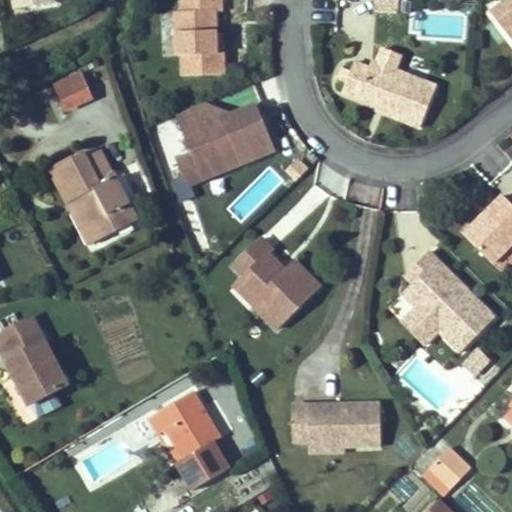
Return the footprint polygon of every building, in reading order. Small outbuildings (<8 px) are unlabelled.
[(7,0),(10,14),(50,7),(49,0),(7,0)] [(222,71),(222,49),(215,50),(215,31),(213,9),(220,8),(219,0),(179,0),(179,9),(173,9),(175,53),(179,53),(181,73),(222,71)] [(511,0),(497,0),(483,11),(511,48),(511,0)] [(381,47),(376,61),(398,69),(404,54),(381,47)] [(385,117),(422,131),(439,84),(398,69),(376,61),(372,65),(355,59),(342,96),(370,105),(385,117)] [(66,109),(93,97),(83,75),(56,87),(66,109)] [(273,146),(255,101),(212,118),(204,98),(175,111),(190,150),(200,176),(273,146)] [(139,220),(114,172),(112,173),(100,150),(86,158),(83,152),(51,168),(70,204),(79,199),(101,240),(139,220)] [(200,176),(190,150),(176,156),(187,181),(200,176)] [(500,191),(460,230),(504,275),(511,266),(511,194),(507,199),(500,191)] [(101,240),(79,199),(70,204),(91,245),(101,240)] [(276,243),(264,231),(237,260),(248,270),(245,274),(272,299),(266,305),(282,321),(325,277),(299,253),(286,266),(282,262),(285,258),(273,246),(276,243)] [(495,314),(428,250),(413,264),(421,271),(411,282),(400,293),(414,306),(409,311),(433,334),(438,329),(460,350),(495,314)] [(239,280),(266,305),(272,299),(245,274),(239,280)] [(433,334),(409,311),(401,320),(425,344),(433,334)] [(29,314),(0,329),(0,350),(29,402),(66,382),(29,314)] [(438,336),(426,348),(447,368),(459,356),(438,336)] [(479,347),(468,358),(479,369),(490,357),(479,347)] [(194,391),(158,413),(166,428),(167,427),(203,406),(194,391)] [(35,418),(54,407),(47,395),(28,406),(35,418)] [(381,397),(293,397),(293,434),(309,435),(344,434),(344,439),(381,439),(381,397)] [(203,406),(167,427),(184,458),(178,462),(194,489),(230,467),(214,441),(221,437),(203,406)] [(511,407),(503,418),(511,426),(511,407)] [(344,439),(344,434),(309,435),(309,445),(344,444),(344,439)] [(468,467),(445,446),(427,466),(449,487),(468,467)] [(453,511),(441,500),(429,511),(453,511)]
